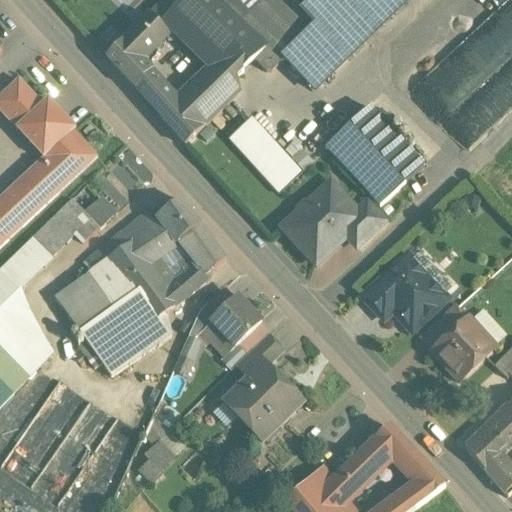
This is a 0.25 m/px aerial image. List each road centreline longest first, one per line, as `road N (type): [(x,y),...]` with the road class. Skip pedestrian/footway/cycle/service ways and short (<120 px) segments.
road 1 (tertiary): [(494,511),(26,0)]
road 2 (track): [(310,312),(511,131)]
